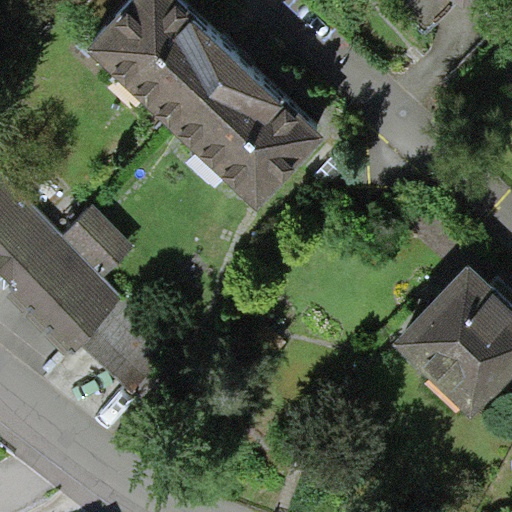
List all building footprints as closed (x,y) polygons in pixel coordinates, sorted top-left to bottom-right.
[(255,182),(323,110),(205,0),(110,0),(87,25),(255,182)] [(376,0),(418,42),(461,0),(376,0)] [(0,279),(66,348),(122,294),(103,274),(133,245),(96,206),(66,234),(0,164),(0,279)] [(469,397),(511,355),(511,293),(467,248),(393,319),(469,397)] [(124,374),(167,356),(146,306),(103,324),(124,374)]
